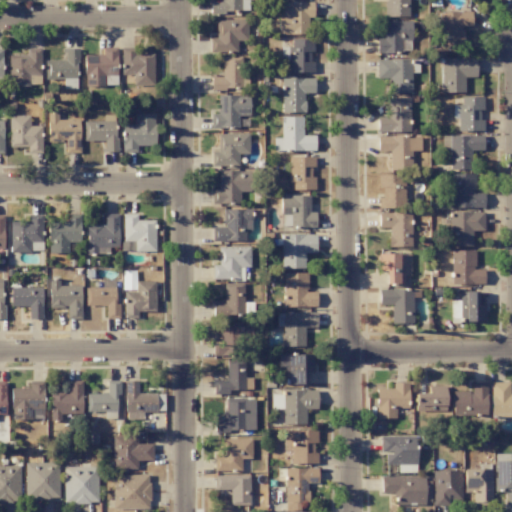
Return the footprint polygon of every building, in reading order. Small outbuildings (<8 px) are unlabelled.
[(209,0),(209,13),(248,12),(247,0),(209,0)] [(408,16),(407,0),(383,0),(384,17),(408,16)] [(312,2),(277,3),(277,35),(307,34),(307,18),(313,17),(312,2)] [(437,13),(438,47),(461,46),(461,27),(471,26),(471,12),(437,13)] [(215,20),(216,38),(209,38),(209,53),(237,52),(236,40),(247,40),(246,20),(215,20)] [(381,21),(381,38),(375,38),(375,52),(410,53),(411,21),(381,21)] [(280,47),(280,60),(287,59),(287,73),(313,72),(313,62),(309,62),(308,53),(313,53),(313,39),(290,39),(290,47),(280,47)] [(84,86),(116,86),(115,48),(101,48),(101,55),(83,55),(84,86)] [(39,49),(26,49),(26,55),(8,55),(8,86),(40,85),(39,49)] [(77,89),(76,49),(63,49),(64,60),(44,61),(44,80),(62,80),(62,89),(77,89)] [(152,50),(120,51),(121,85),(153,85),(152,50)] [(241,57),(222,56),(221,76),(210,76),(210,89),(247,90),(247,74),(241,74),(241,57)] [(441,93),(464,92),(463,77),(475,77),(475,58),(440,59),(441,93)] [(387,94),(411,93),(410,59),(375,59),(376,79),(387,79),(387,94)] [(281,112),(304,113),(304,93),(313,93),(313,79),(281,78),(281,112)] [(210,128),(238,128),(238,116),(249,116),(248,95),(216,96),(217,114),(210,114),(210,128)] [(409,131),(408,97),(386,98),(386,117),(376,117),(376,133),(409,131)] [(481,97),(460,97),(460,105),(451,105),(451,119),(457,118),(457,131),(483,130),(482,120),(481,120),(481,97)] [(57,120),(57,112),(45,112),(46,142),(64,142),(65,153),(79,153),(78,119),(57,120)] [(153,113),(133,113),(133,124),(121,125),(122,152),(136,152),(136,145),(154,145),(153,113)] [(9,147),(27,147),(27,153),(41,153),(40,126),(29,126),(29,115),(8,116),(9,147)] [(83,121),(83,141),(103,141),(102,152),(115,152),(115,115),(103,115),(103,122),(83,121)] [(280,117),(280,138),(273,138),(273,151),(314,151),(314,135),(301,135),(301,117),(280,117)] [(211,166),(238,166),(238,154),(248,154),(248,134),(216,134),(216,152),(210,152),(211,166)] [(470,169),(470,151),(483,151),(483,135),(448,136),(449,170),(470,169)] [(377,152),(388,152),(389,170),(411,170),(410,151),(420,151),(419,136),(376,137),(377,152)] [(289,190),(314,190),(314,176),(310,176),(310,166),(314,166),(314,156),(289,157),(289,190)] [(211,204),(239,203),(239,192),(249,192),(249,171),(217,171),(217,190),(211,190),(211,204)] [(451,174),(451,208),(484,208),(483,193),(474,193),(474,174),(451,174)] [(378,175),(378,188),(379,188),(380,208),(403,208),(403,175),(378,175)] [(310,195),(280,196),(281,228),(315,227),(315,212),(310,212),(310,195)] [(222,210),(222,227),(211,227),(211,242),(245,241),(244,231),(251,231),(251,209),(222,210)] [(388,247),(411,247),(410,212),(377,213),(378,228),(388,228),(388,247)] [(483,212),(449,212),(450,246),(472,246),(471,231),(483,230),(483,212)] [(79,214),(65,215),(65,221),(46,221),(47,254),(68,253),(68,242),(80,242),(79,214)] [(86,225),(86,254),(109,253),(109,248),(118,247),(118,214),(104,214),(104,225),(86,225)] [(136,214),(122,214),(121,250),(154,251),(154,220),(136,220),(136,214)] [(30,252),(30,242),(42,242),(41,215),(27,215),(27,221),(9,222),(10,253),(30,252)] [(315,235),(280,235),(281,269),(304,268),(304,253),(315,253),(315,235)] [(218,247),(217,265),(211,265),(211,279),(243,280),(243,267),(249,267),(249,247),(218,247)] [(483,269),(474,269),(474,250),(450,251),(451,285),(484,284),(483,269)] [(409,254),(378,254),(377,271),(385,271),(385,284),(403,284),(403,276),(409,276),(409,254)] [(283,307),(315,306),(315,292),(307,292),(307,272),(282,273),(283,307)] [(80,286),(59,286),(59,279),(48,279),(49,308),(65,308),(66,319),(80,319),(80,286)] [(114,280),(101,280),(101,288),(85,287),(85,306),(104,307),(104,318),(119,319),(119,303),(114,303),(114,280)] [(154,281),(134,281),(134,291),(123,292),(124,318),(137,318),(136,311),(155,310),(154,281)] [(243,283),(223,283),(224,302),(213,302),(213,315),(243,315),(243,283)] [(42,288),(10,287),(9,306),(28,307),(28,319),(41,319),(42,288)] [(377,290),(378,306),(390,305),(391,324),(412,323),(411,295),(415,295),(415,289),(377,290)] [(450,301),(450,323),(484,322),(484,304),(477,304),(477,291),(459,292),(459,300),(450,301)] [(304,347),(303,327),(316,327),(316,312),(276,313),(276,327),(282,327),(282,347),(304,347)] [(218,323),(219,341),(212,342),(213,356),(238,355),(237,322),(218,323)] [(306,384),(306,371),(312,371),(312,354),(277,354),(277,368),(284,368),(284,385),(306,384)] [(213,394),(228,394),(228,390),(251,390),(251,378),(244,378),(243,360),(225,360),(225,380),(213,381),(213,394)] [(82,381),(68,380),(67,392),(50,391),(49,421),(59,421),(59,414),(80,414),(82,381)] [(117,381),(106,380),(106,394),(85,394),(85,412),(104,412),(104,419),(116,419),(117,381)] [(42,381),(28,381),(29,388),(10,388),(11,420),(43,419),(42,381)] [(163,411),(163,394),(138,394),(137,381),(123,381),(124,419),(142,419),(142,411),(163,411)] [(485,382),(470,383),(470,391),(452,392),(452,416),(486,415),(485,382)] [(511,394),(509,394),(509,383),(490,382),(490,414),(511,414),(511,394)] [(407,383),(392,383),(392,388),(375,389),(375,419),(395,418),(395,409),(408,408),(407,383)] [(414,393),(414,411),(444,411),(445,386),(427,386),(427,393),(414,393)] [(271,409),(281,409),(282,424),(305,424),(305,409),(317,409),(316,390),(282,391),(282,394),(271,395),(271,409)] [(225,418),(214,418),(214,431),(254,431),(254,399),(225,399),(225,418)] [(315,463),(315,443),(316,443),(316,430),(282,430),(282,451),(290,451),(290,464),(315,463)] [(136,469),(136,461),(152,460),(152,444),(136,444),(136,435),(112,436),(112,469),(136,469)] [(415,436),(379,436),(380,452),(384,452),(385,465),(397,465),(397,473),(415,472),(415,436)] [(213,457),(214,471),(241,471),(240,459),(251,459),(250,438),(220,439),(221,457),(213,457)] [(511,464),(510,464),(510,454),(494,454),(494,492),(506,492),(505,505),(511,504),(511,464)] [(58,499),(58,462),(23,463),(24,499),(58,499)] [(462,492),(472,492),(473,505),(491,504),(490,464),(481,465),(481,469),(462,469),(462,492)] [(19,465),(0,465),(0,502),(19,502),(19,465)] [(96,465),(62,466),(63,504),(97,503),(96,465)] [(307,503),(307,483),(317,483),(317,468),(284,468),(285,503),(307,503)] [(432,505),(448,506),(448,499),(460,499),(460,471),(432,471),(432,505)] [(112,509),(148,509),(148,475),(112,475),(112,509)] [(249,505),(248,475),(213,476),(214,490),(229,490),(229,506),(249,505)] [(380,478),(380,493),(395,493),(395,504),(430,503),(430,477),(380,478)]
